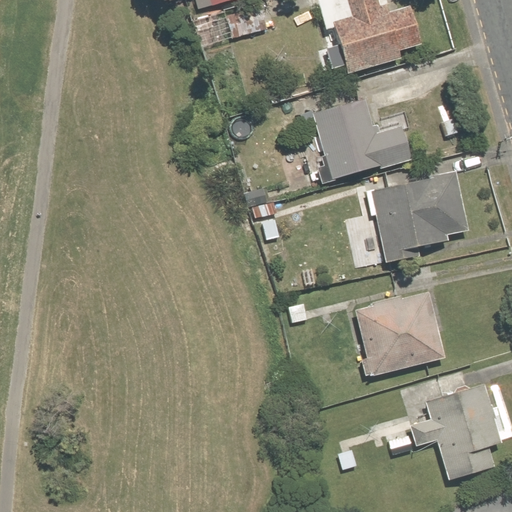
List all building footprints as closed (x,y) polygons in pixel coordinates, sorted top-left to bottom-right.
[(249,0),(190,0),(196,17),(250,0),(249,0)] [(381,19),(375,0),(334,0),(325,3),(346,78),(401,63),(399,56),(419,50),(408,11),(381,19)] [(364,104),(315,116),(325,161),(315,164),(321,189),(409,164),(400,131),(376,137),(364,104)] [(454,177),(369,195),(384,266),(420,260),(417,252),(449,248),(446,237),(466,233),(454,177)] [(428,297),(353,313),(368,381),(443,361),(428,297)] [(485,387),(424,403),(430,423),(408,429),(414,451),(435,445),(445,484),(493,471),(487,448),(500,445),(485,387)]
